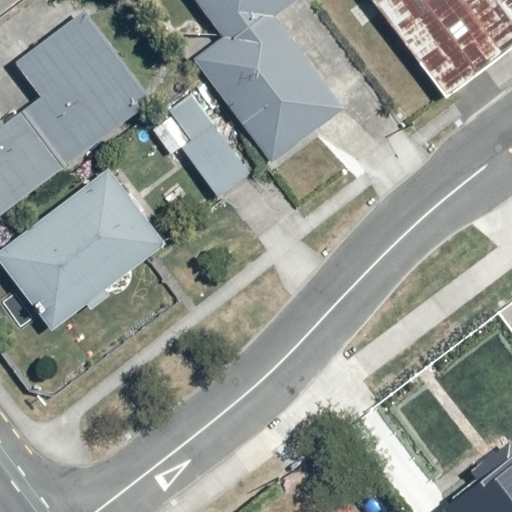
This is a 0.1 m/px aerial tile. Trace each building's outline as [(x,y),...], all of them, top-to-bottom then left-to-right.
[(281,17),(300,0),(196,0),(231,50),(205,68),(275,165),(348,109),(281,17)] [(511,0),(378,0),(450,98),(511,52),(511,0)] [(0,222),(158,98),(86,13),(18,60),(45,96),(5,124),(0,116),(0,222)] [(251,172),(199,99),(166,123),(218,195),(251,172)] [(168,242),(110,168),(0,252),(0,256),(55,330),(168,242)] [(511,315),(484,335),(511,374),(511,315)] [(511,511),(511,450),(435,504),(441,511),(511,511)]
